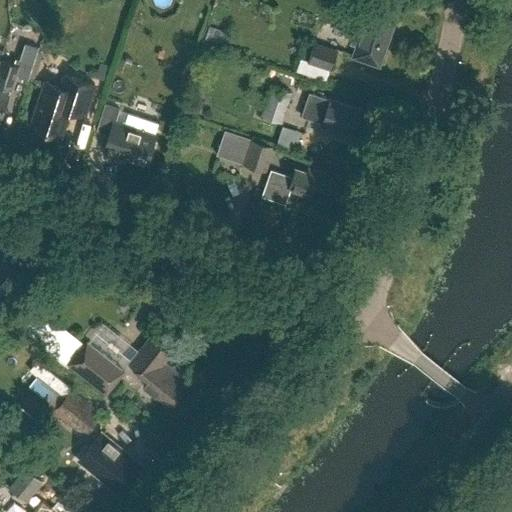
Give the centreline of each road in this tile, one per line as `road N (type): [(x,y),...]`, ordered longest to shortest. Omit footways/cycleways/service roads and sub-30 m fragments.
road 1 (unclassified): [(364,312),(328,287),(0,183)]
road 2 (unclassified): [(364,312),(429,127),(458,0)]
road 3 (tertiary): [(364,312),(206,511)]
road 4 (tertiary): [(495,413),(364,312)]
road 5 (unclassified): [(401,511),(495,413)]
